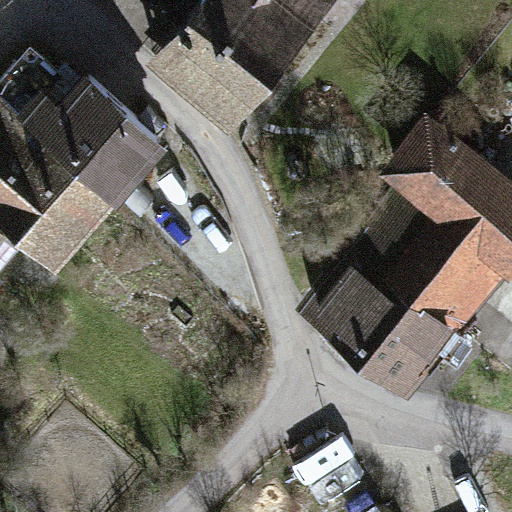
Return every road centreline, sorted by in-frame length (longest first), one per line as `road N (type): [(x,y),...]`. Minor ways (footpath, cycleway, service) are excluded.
road 1 (unclassified): [(317,377),(227,155),(60,0)]
road 2 (unclassified): [(317,377),(511,431)]
road 3 (unclassified): [(193,511),(317,377)]
